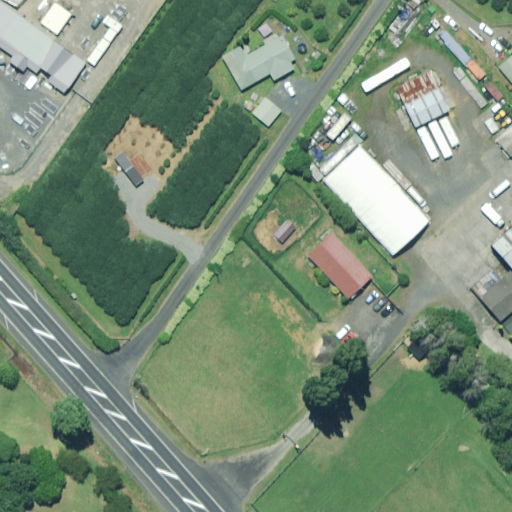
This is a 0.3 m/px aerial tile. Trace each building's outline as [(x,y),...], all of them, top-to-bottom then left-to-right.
[(0,0),(0,46),(11,55),(6,62),(26,76),(32,69),(67,93),(90,61),(0,0)] [(287,46),(280,33),(266,41),(269,46),(249,57),(243,47),(226,58),(244,90),(273,73),(277,80),(297,69),(293,61),(297,59),(289,45),(287,46)] [(511,57),(501,67),(511,80),(511,57)] [(452,111),(432,71),(399,88),(418,127),(452,111)] [(285,110),(268,97),(255,114),(271,127),(285,110)] [(511,130),(500,141),(511,155),(511,130)] [(511,229),(494,246),(511,266),(511,229)] [(374,277),(333,233),(310,255),(351,299),(374,277)] [(511,314),(511,273),(484,299),(504,321),(511,314)]
